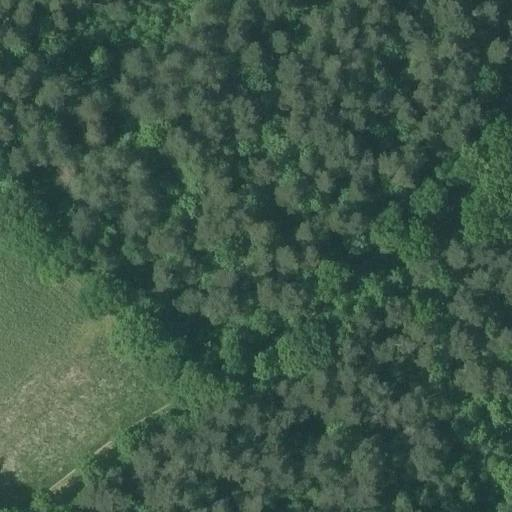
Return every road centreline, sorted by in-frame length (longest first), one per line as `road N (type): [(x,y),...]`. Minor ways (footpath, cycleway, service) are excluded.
road 1 (track): [(511,167),(21,511)]
road 2 (track): [(0,18),(310,314)]
